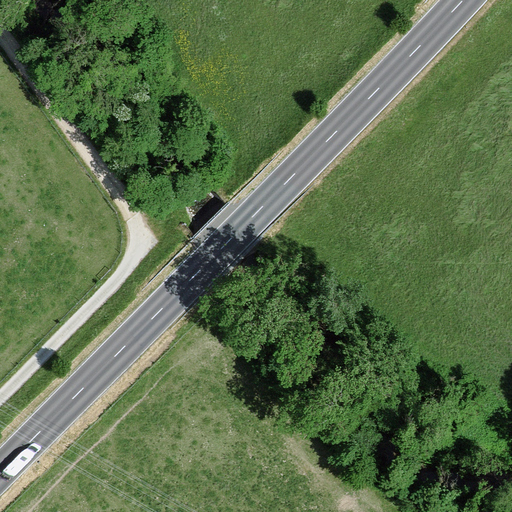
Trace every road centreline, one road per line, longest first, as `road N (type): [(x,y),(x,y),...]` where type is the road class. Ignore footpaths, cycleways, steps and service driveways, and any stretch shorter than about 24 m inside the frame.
road 1 (primary): [(0,471),(461,0)]
road 2 (track): [(0,33),(122,200),(136,233),(120,276),(0,397)]
